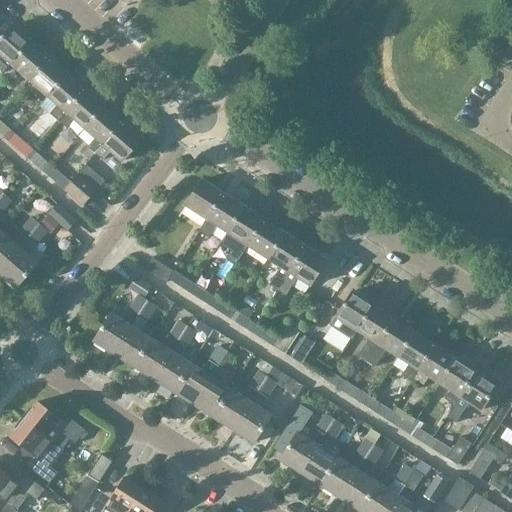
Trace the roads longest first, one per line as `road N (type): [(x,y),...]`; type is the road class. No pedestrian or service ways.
road 1 (residential): [(511,319),(199,118)]
road 2 (residential): [(24,357),(199,118)]
road 3 (residential): [(269,511),(24,357)]
road 4 (residential): [(199,118),(63,0)]
road 5 (residential): [(199,118),(276,0)]
